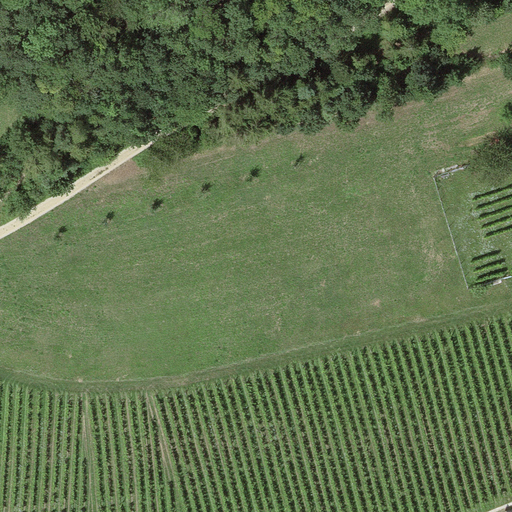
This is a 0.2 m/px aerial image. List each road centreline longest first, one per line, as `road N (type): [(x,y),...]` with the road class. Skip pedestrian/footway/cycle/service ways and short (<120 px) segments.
road 1 (track): [(511,305),(233,371),(70,385),(0,369)]
road 2 (track): [(0,235),(387,0)]
